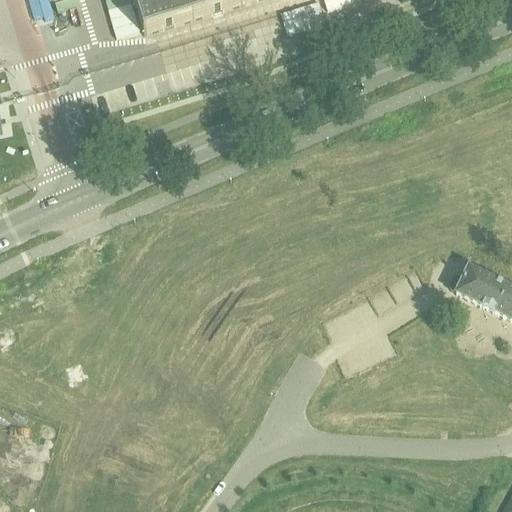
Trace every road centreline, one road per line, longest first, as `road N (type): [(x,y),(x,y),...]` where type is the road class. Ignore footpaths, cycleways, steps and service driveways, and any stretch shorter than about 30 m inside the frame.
road 1 (secondary): [(76,199),(511,19)]
road 2 (unclassified): [(213,511),(246,468),(284,442),(511,441)]
road 3 (unclassified): [(76,199),(13,0)]
